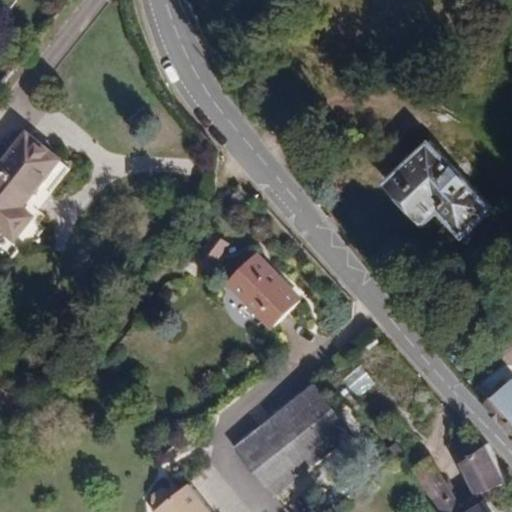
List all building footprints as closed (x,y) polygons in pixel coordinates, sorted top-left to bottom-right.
[(494,210),(430,141),(388,181),(427,225),(441,213),(465,238),(494,210)] [(74,182),(42,156),(0,206),(0,238),(28,261),(47,238),(35,228),(74,182)] [(221,238),(212,251),(226,260),(235,248),(221,238)] [(299,271),(263,303),(306,349),(338,321),(310,290),(312,287),(299,271)] [(359,352),(372,372),(391,360),(377,339),(359,352)] [(344,378),(356,393),(371,380),(359,365),(344,378)] [(511,404),(499,391),(484,405),(511,436),(511,404)] [(269,457),(301,504),(383,449),(365,418),(353,404),(269,457)] [(475,483),(501,467),(479,430),(454,447),(469,473),(475,483)] [(413,458),(439,492),(456,481),(432,446),(413,458)] [(184,509),(180,511),(232,511),(216,488),(203,497),(195,486),(176,499),(184,509)] [(442,511),(497,511),(482,488),(442,511)]
